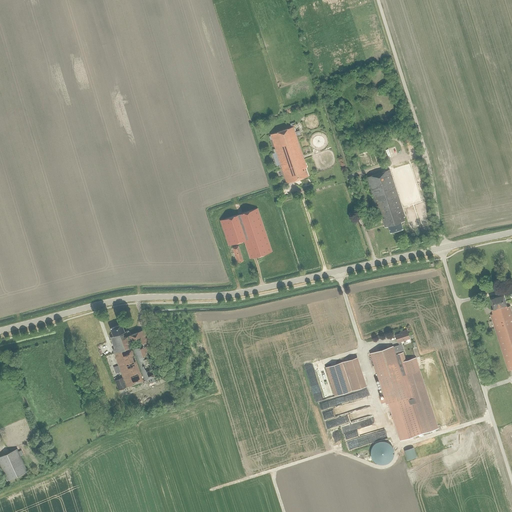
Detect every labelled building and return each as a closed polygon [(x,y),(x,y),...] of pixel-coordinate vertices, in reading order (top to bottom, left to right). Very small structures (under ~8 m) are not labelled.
[(286,184),(308,176),(305,168),(306,167),(296,136),(295,132),(293,127),(291,127),(270,135),(270,136),(272,140),(286,184)] [(403,217),(404,216),(390,170),(367,177),(380,220),(382,220),(385,228),(388,226),(390,233),(403,229),(401,222),(404,221),(403,217)] [(272,252),(257,208),(220,221),(228,246),(244,241),(250,259),(272,252)] [(234,248),(234,246),(232,247),(237,263),(243,261),(238,247),(234,248)] [(511,311),(510,306),(508,307),(504,295),(491,299),(494,309),(492,310),(494,314),(491,315),(508,371),(511,370),(511,311)] [(153,377),(161,374),(144,329),(130,335),(129,331),(125,332),(122,324),(110,329),(114,337),(111,338),(115,348),(112,349),(123,378),(115,381),(119,390),(147,379),(153,377)] [(370,354),(398,441),(438,428),(420,370),(402,376),(395,355),(395,353),(404,351),(402,344),(402,345),(401,342),(410,339),(407,330),(402,332),(403,333),(395,335),(398,343),(399,345),(393,347),(370,354)] [(406,361),(403,352),(395,355),(402,376),(420,370),(416,358),(406,361)] [(352,391),(367,387),(357,358),(342,362),(351,391),(352,391)] [(351,391),(342,362),(325,368),(334,396),(351,391)] [(153,377),(147,379),(150,385),(156,383),(153,377)] [(370,452),(370,454),(371,456),(371,458),(372,459),(373,461),(375,463),(376,464),(378,464),(380,465),(382,465),(384,465),(386,465),(388,464),(390,463),(391,461),(392,460),(393,458),(394,456),(394,454),(394,452),(393,450),(392,448),(391,446),(390,445),(388,444),(387,443),(385,442),(383,442),(381,442),(379,442),(377,443),(375,444),(374,445),(372,447),(371,449),(371,450),(370,452)] [(404,450),(407,460),(417,457),(413,447),(404,450)] [(0,464),(8,481),(28,472),(17,449),(0,456),(0,464)]
